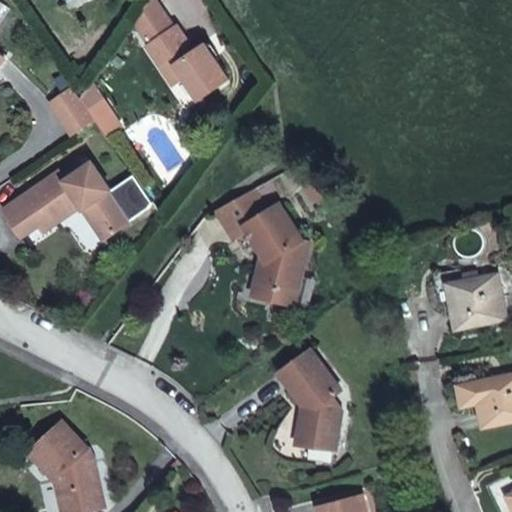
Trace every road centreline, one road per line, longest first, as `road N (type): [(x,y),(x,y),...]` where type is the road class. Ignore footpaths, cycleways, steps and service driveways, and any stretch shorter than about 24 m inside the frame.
road 1 (residential): [(0,313),(18,333),(169,415),(236,511)]
road 2 (residential): [(426,376),(469,511)]
